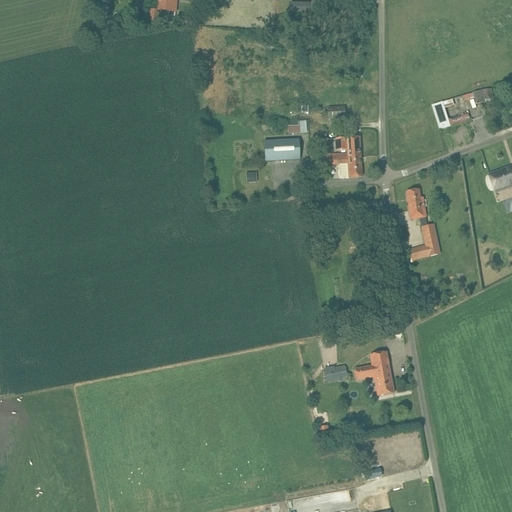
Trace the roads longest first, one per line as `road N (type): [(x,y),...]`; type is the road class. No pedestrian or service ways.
road 1 (unclassified): [(443,511),(385,179)]
road 2 (unclassified): [(385,179),(381,0)]
road 3 (unclassified): [(385,179),(511,134)]
